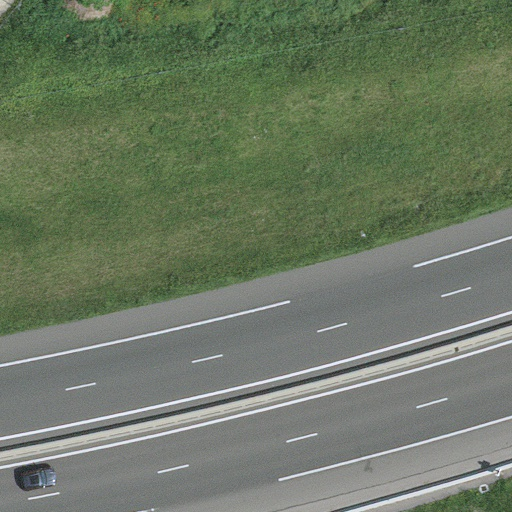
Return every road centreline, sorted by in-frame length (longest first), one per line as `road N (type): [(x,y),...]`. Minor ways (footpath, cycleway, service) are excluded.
road 1 (motorway): [(511,269),(289,334),(0,398)]
road 2 (motorway): [(0,508),(313,439),(511,381)]
